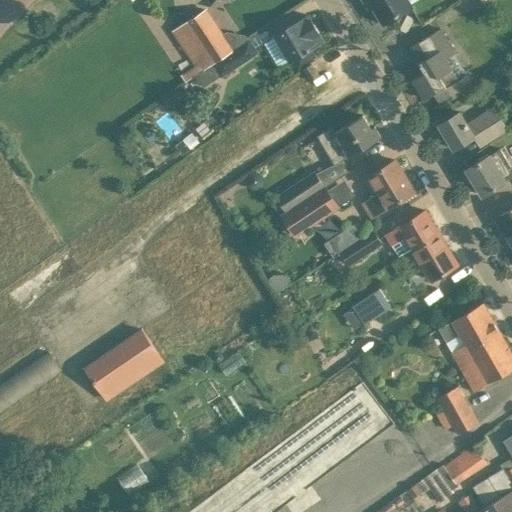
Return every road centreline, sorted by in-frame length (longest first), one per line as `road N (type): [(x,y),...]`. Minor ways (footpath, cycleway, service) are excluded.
road 1 (unclassified): [(511,303),(329,0)]
road 2 (track): [(369,66),(164,215),(92,282)]
